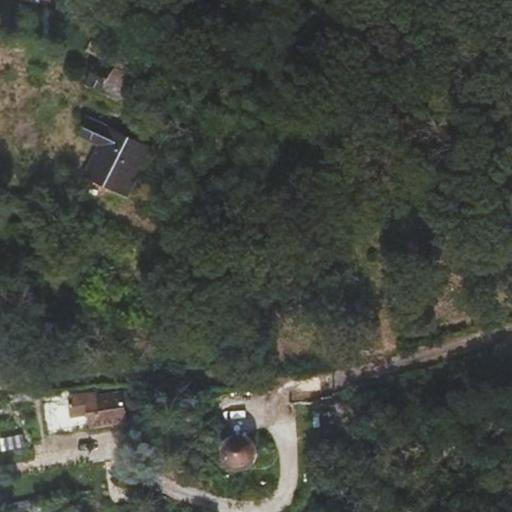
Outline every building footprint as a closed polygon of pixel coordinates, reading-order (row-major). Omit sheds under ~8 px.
[(66,0),(63,14),(86,20),(91,0),(66,0)] [(126,69),(135,51),(96,32),(87,49),(126,69)] [(146,84),(99,59),(85,84),(133,109),(146,84)] [(127,197),(151,147),(90,118),(82,133),(102,143),(86,177),(127,197)] [(128,422),(123,391),(69,396),(71,418),(89,415),(91,428),(128,422)] [(257,449),(260,417),(230,414),(227,446),(226,451),(227,456),(229,459),(232,463),(236,465),(239,466),(243,466),(248,464),(252,461),(255,458),(256,454),(257,449)]
